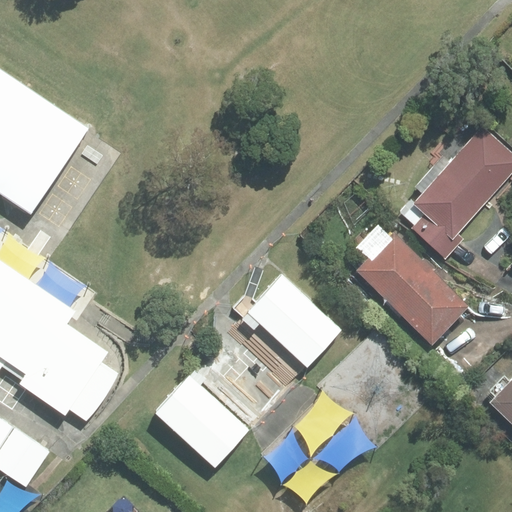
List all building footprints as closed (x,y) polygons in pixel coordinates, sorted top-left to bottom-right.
[(511,172),(511,148),(484,123),(418,196),(420,199),(406,214),(450,253),(463,239),(457,233),(511,172)] [(474,299),(398,226),(362,262),(438,335),(474,299)] [(0,346),(11,354),(6,362),(26,374),(24,377),(71,410),(115,346),(72,316),(80,304),(0,249),(0,346)] [(287,269),(253,304),(312,360),(346,325),(287,269)] [(11,354),(0,346),(0,370),(6,362),(11,354)] [(254,424),(194,368),(161,404),(221,460),(254,424)] [(511,375),(496,391),(511,407),(511,375)] [(0,408),(0,448),(17,424),(19,421),(0,408)] [(53,447),(17,424),(0,448),(0,462),(29,482),(53,447)]
